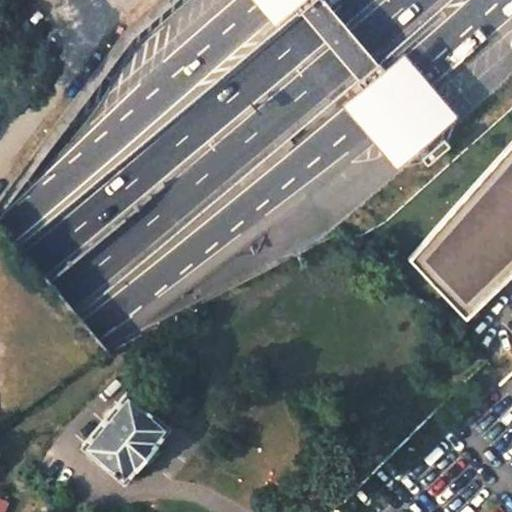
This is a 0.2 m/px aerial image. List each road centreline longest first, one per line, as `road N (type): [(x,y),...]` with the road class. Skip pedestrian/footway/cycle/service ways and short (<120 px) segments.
road 1 (trunk): [(0,382),(181,266),(485,0)]
road 2 (trunk): [(0,351),(413,0)]
road 3 (trunk): [(347,0),(0,288)]
road 4 (trunk): [(263,0),(0,239)]
road 5 (residential): [(0,144),(70,47),(71,0)]
